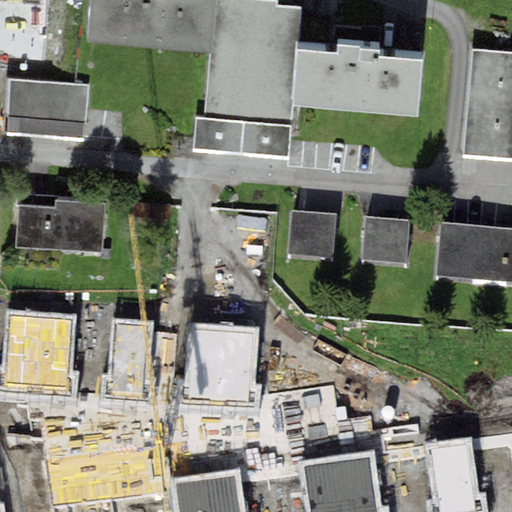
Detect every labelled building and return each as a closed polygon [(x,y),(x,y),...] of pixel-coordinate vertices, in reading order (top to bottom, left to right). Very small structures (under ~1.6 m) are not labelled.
[(89,0),(86,41),(209,53),(216,53),(220,0),(89,0)] [(279,3),(237,0),(220,0),(216,53),(209,53),(203,118),(290,125),(290,103),(295,49),(300,10),(278,9),(279,3)] [(335,44),(334,53),(295,49),(290,103),(420,116),(425,61),(381,57),(381,49),(335,44)] [(511,161),(511,52),(473,50),(464,158),(511,161)] [(91,85),(7,79),(3,135),(86,142),(91,85)] [(192,152),(287,160),(290,125),(203,118),(195,118),(192,152)] [(56,206),(17,205),(16,248),(54,250),(103,252),(106,204),(56,201),(56,206)] [(336,215),(290,210),(286,255),(332,259),(336,215)] [(411,221),(364,217),(360,262),(407,267),(411,221)] [(511,228),(440,221),(434,277),(511,284),(511,228)] [(79,373),(71,372),(74,315),(7,311),(3,368),(0,367),(0,402),(77,407),(79,373)] [(115,318),(110,375),(102,374),(100,401),(151,406),(153,378),(146,377),(152,322),(115,318)] [(260,384),(253,383),(257,328),(188,323),(184,380),(176,380),(175,407),(258,411),(260,384)] [(487,511),(486,494),(479,495),(473,438),(426,443),(433,500),(426,501),(427,511),(487,511)] [(387,511),(387,508),(380,509),(373,452),(303,461),(310,511),(387,511)] [(245,511),(240,471),(170,480),(174,511),(245,511)]
